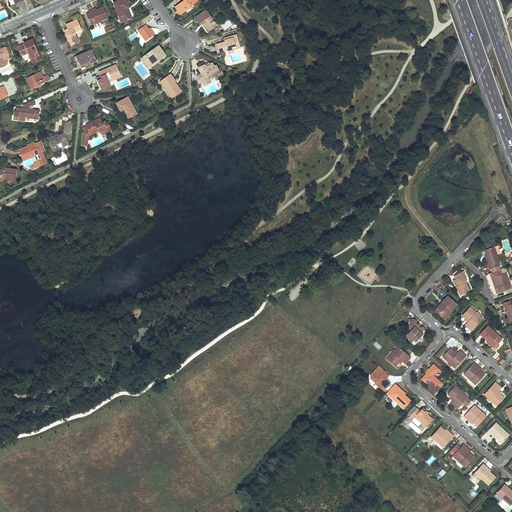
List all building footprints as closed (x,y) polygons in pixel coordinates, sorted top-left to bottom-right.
[(125,9),(127,8),(128,7),(125,0),(121,0),(113,3),(121,22),(131,18),(127,10),(126,10),(125,9)] [(184,0),(175,6),(178,10),(181,14),(191,7),(190,6),(192,4),(195,8),(200,4),(200,1),(197,1),(196,0),(184,0)] [(108,18),(104,7),(96,10),(89,13),(86,14),(91,25),(94,24),(100,21),(108,18)] [(203,21),(204,22),(205,24),(203,25),(208,31),(213,27),(211,24),(214,22),(206,10),(195,18),(199,24),(203,21)] [(77,20),(67,24),(69,28),(64,30),(69,42),(77,38),(75,32),(81,29),(77,20)] [(138,31),(145,41),(153,35),(148,29),(145,25),(138,31)] [(238,41),(236,34),(228,37),(229,39),(224,40),(224,42),(216,44),(219,53),(227,51),(228,55),(235,52),(234,49),(233,47),(236,46),(235,42),(238,41)] [(17,47),(19,51),(20,54),(27,51),(28,53),(32,62),(40,59),(32,41),(25,44),(17,47)] [(156,61),(156,60),(160,57),(161,58),(165,55),(158,45),(143,56),(150,66),(156,61)] [(8,55),(5,48),(5,47),(0,49),(0,67),(5,65),(3,61),(2,58),(8,55)] [(76,57),(80,66),(84,64),(85,67),(85,68),(92,65),(91,63),(96,61),(91,50),(76,57)] [(141,58),(148,68),(150,66),(143,56),(141,58)] [(220,76),(225,74),(222,67),(219,68),(217,65),(215,66),(213,62),(210,63),(211,65),(207,66),(206,64),(206,63),(198,67),(201,74),(197,76),(197,80),(200,84),(203,82),(208,80),(209,81),(216,78),(215,76),(217,75),(220,75),(220,76)] [(111,85),(108,79),(115,76),(116,78),(121,76),(117,66),(113,68),(112,66),(99,72),(102,78),(97,80),(101,89),(111,85)] [(39,85),(50,80),(47,75),(43,77),(41,72),(26,78),(31,89),(35,87),(36,89),(40,87),(39,85)] [(176,81),(171,74),(160,81),(172,98),(180,92),(173,83),(176,81)] [(117,103),(119,107),(121,112),(124,110),(128,118),(137,114),(128,97),(117,103)] [(16,107),(15,109),(15,111),(14,111),(13,116),(18,117),(18,120),(25,121),(25,120),(35,121),(36,121),(37,120),(37,119),(38,119),(39,110),(28,109),(29,107),(35,104),(33,100),(23,105),(22,108),(16,107)] [(95,123),(93,123),(92,122),(86,125),(89,130),(91,135),(99,131),(101,135),(111,130),(108,122),(106,123),(104,121),(102,122),(100,118),(94,121),(95,123)] [(64,133),(58,136),(59,137),(54,139),(53,136),(48,138),(54,153),(60,150),(57,145),(62,143),(63,146),(68,144),(67,141),(70,140),(71,124),(70,121),(64,124),(64,133)] [(44,156),(38,142),(34,143),(40,158),(44,156)] [(47,164),(44,156),(40,158),(34,143),(27,146),(18,150),(23,160),(33,156),(37,165),(30,168),(31,170),(47,164)] [(0,179),(6,178),(8,178),(8,179),(14,179),(14,174),(16,174),(16,170),(5,168),(2,169),(3,171),(1,171),(0,170),(0,169),(0,179)] [(488,266),(489,269),(499,266),(498,262),(499,262),(497,255),(501,254),(498,246),(495,248),(494,247),(486,249),(487,254),(486,254),(490,265),(488,266)] [(370,284),(377,273),(365,266),(358,277),(370,284)] [(465,280),(462,274),(464,273),(462,270),(453,274),(455,278),(453,278),(456,285),(455,285),(460,295),(469,290),(464,281),(465,280)] [(511,288),(505,273),(491,278),(492,282),(494,281),(498,293),(511,288)] [(451,309),(457,303),(447,295),(443,300),(443,302),(441,304),(439,304),(438,305),(435,309),(443,316),(446,312),(448,314),(449,314),(452,310),(451,309)] [(511,304),(511,305),(509,301),(502,303),(503,307),(505,307),(506,310),(507,313),(510,322),(511,321),(511,304)] [(475,312),(469,306),(461,315),(467,320),(465,323),(469,326),(467,328),(470,330),(482,318),(478,314),(476,316),(474,314),(475,312)] [(408,324),(409,330),(405,335),(408,338),(408,341),(412,341),(414,339),(415,341),(422,334),(420,332),(422,330),(422,327),(418,327),(417,326),(415,324),(414,324),(414,320),(413,319),(412,318),(408,318),(408,324)] [(501,339),(487,326),(480,334),(487,340),(494,346),(496,344),(501,339)] [(494,346),(487,340),(486,342),(494,350),(498,345),(496,344),(494,346)] [(391,352),(386,358),(394,366),(400,359),(402,361),(406,358),(407,359),(409,356),(398,345),(394,349),(395,350),(393,353),(391,352)] [(455,354),(449,348),(442,357),(448,362),(449,361),(452,363),(450,365),(454,368),(466,356),(462,353),(461,354),(458,351),(455,354)] [(476,365),(473,362),(463,374),(475,385),(484,375),(480,371),(475,366),(476,365)] [(438,368),(433,363),(427,370),(428,370),(421,378),(428,384),(427,385),(435,392),(442,383),(433,374),(438,368)] [(379,365),(374,370),(371,374),(377,379),(375,382),(383,389),(389,383),(390,382),(386,378),(383,376),(385,374),(386,373),(384,371),(385,370),(379,365)] [(391,386),(386,392),(403,407),(408,401),(410,399),(398,389),(400,387),(394,382),(391,386)] [(497,385),(494,382),(483,395),(487,398),(488,396),(490,399),(489,400),(495,406),(503,397),(497,392),(499,390),(496,386),(497,385)] [(467,397),(464,394),(462,395),(460,393),(461,391),(455,385),(447,394),(453,399),(451,402),(454,405),(453,406),(456,409),(462,403),(465,406),(470,401),(467,398),(467,397)] [(485,416),(473,405),(462,416),(466,419),(467,417),(472,422),(476,426),(485,416)] [(511,405),(503,409),(511,426),(511,425),(511,405)] [(416,407),(415,408),(409,415),(412,418),(413,416),(424,427),(429,421),(432,419),(420,408),(419,410),(416,407)] [(508,435),(494,422),(486,431),(489,434),(490,433),(496,437),(501,443),(508,435)] [(439,426),(430,436),(442,446),(453,435),(450,432),(448,434),(443,429),(439,426)] [(451,448),(455,452),(459,447),(455,443),(455,444),(451,448)] [(455,452),(452,455),(464,466),(470,459),(473,456),(468,452),(463,447),(465,446),(462,443),(459,447),(455,452)] [(430,465),(435,458),(431,456),(426,463),(430,465)] [(481,462),(473,471),(487,484),(494,476),(488,471),(483,467),(485,465),(481,462)] [(504,483),(495,493),(509,506),(511,502),(511,493),(510,492),(506,488),(507,487),(504,483)]
